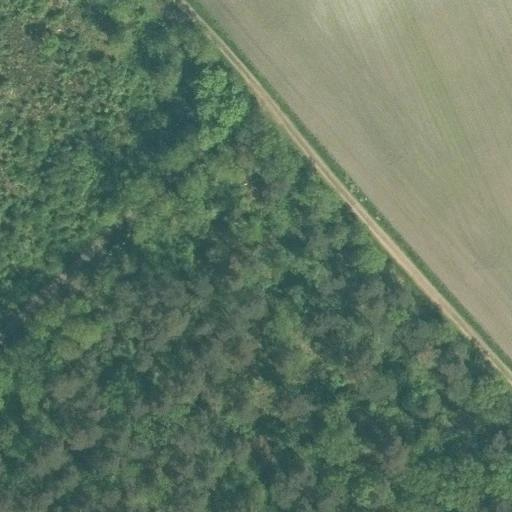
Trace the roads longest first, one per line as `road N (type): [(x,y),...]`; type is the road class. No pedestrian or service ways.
road 1 (track): [(511,379),(169,0)]
road 2 (track): [(0,328),(249,90)]
